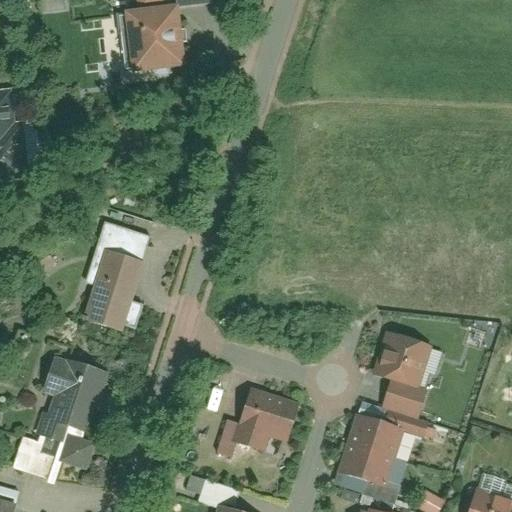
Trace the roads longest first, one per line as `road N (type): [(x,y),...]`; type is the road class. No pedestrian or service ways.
road 1 (residential): [(288,0),(184,340)]
road 2 (residential): [(300,511),(337,386),(184,340)]
road 3 (residential): [(184,340),(126,511)]
